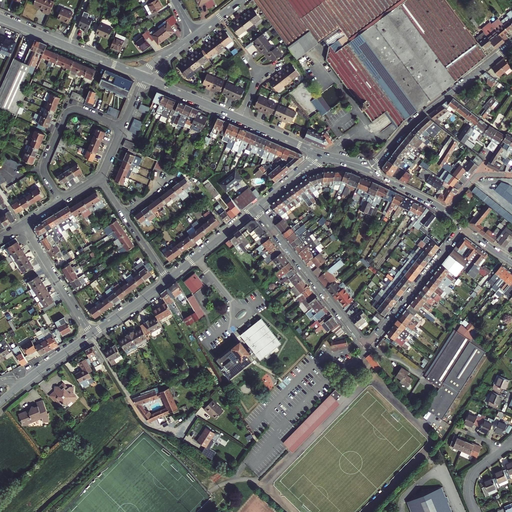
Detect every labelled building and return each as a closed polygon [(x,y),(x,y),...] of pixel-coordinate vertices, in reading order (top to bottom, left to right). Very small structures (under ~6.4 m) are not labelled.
[(42,13),(49,16),(54,3),(47,0),(36,0),(33,6),(43,10),(42,13)] [(146,5),(144,6),(149,15),(146,16),(148,19),(150,18),(158,14),(156,11),(161,8),(157,0),(155,0),(151,2),(147,5),(146,5)] [(208,0),(195,0),(198,6),(204,3),(207,10),(213,6),(210,0),(208,0)] [(283,39),(288,46),(310,30),(306,25),(301,18),(287,0),(254,0),(256,2),(272,24),(278,32),(283,39)] [(287,0),(301,18),(324,0),(287,0)] [(324,38),(340,27),(351,41),(405,0),(350,0),(338,9),(331,0),(324,0),(301,18),(306,25),(310,30),(315,26),(324,38)] [(329,45),(329,46),(327,46),(326,50),(328,51),(326,58),(357,99),(373,120),(385,111),(398,128),(399,126),(403,121),(404,120),(442,92),(449,87),(488,55),(476,39),(474,37),(473,35),(470,32),(469,30),(446,0),(405,0),(351,41),(340,27),(324,38),(329,45)] [(331,0),(338,9),(350,0),(331,0)] [(244,12),(253,23),(261,17),(254,8),(250,11),(249,12),(247,10),(244,12)] [(68,24),(70,20),(71,17),(73,13),(62,9),(57,19),(62,21),(62,20),(65,22),(68,24)] [(253,23),(244,12),(242,14),(243,16),(242,17),(238,20),(245,29),(253,23)] [(166,24),(158,29),(165,38),(173,32),(169,28),(176,22),(173,16),(164,22),(166,24)] [(93,21),(82,17),(78,27),(89,31),(93,21)] [(245,29),(238,20),(237,18),(234,20),(236,22),(234,23),(231,26),(238,35),(240,37),(247,31),(245,29)] [(502,25),(497,30),(505,41),(508,38),(505,34),(509,31),(506,28),(504,24),(502,22),(500,23),(502,25)] [(112,29),(99,24),(95,34),(100,36),(101,35),(108,38),(112,29)] [(490,33),(487,35),(489,38),(493,43),(497,48),(499,45),(505,41),(497,30),(496,28),(492,31),(490,28),(488,29),(490,33)] [(157,44),(165,38),(158,29),(151,35),(148,31),(145,33),(148,38),(151,42),(154,40),(157,44)] [(217,36),(224,45),(232,39),(225,31),(222,33),(220,34),(218,32),(215,34),(217,36)] [(487,35),(484,31),(480,35),(483,39),(479,42),(486,49),(493,43),(489,38),(487,35)] [(254,46),(257,49),(268,40),(262,32),(261,33),(253,39),(256,42),(257,44),(254,46)] [(146,40),(148,38),(145,33),(144,33),(141,35),(142,36),(134,42),(141,51),(149,45),(146,40)] [(10,56),(16,42),(2,36),(2,37),(0,35),(0,46),(2,48),(1,50),(2,53),(10,56)] [(211,38),(208,39),(217,51),(224,45),(217,36),(214,39),(213,40),(211,38)] [(123,42),(114,38),(109,48),(119,52),(121,46),(124,48),(128,39),(125,38),(123,42)] [(32,65),(42,42),(36,39),(32,47),(26,63),(32,65)] [(217,51),(208,39),(205,42),(207,44),(206,45),(203,48),(201,50),(207,58),(209,56),(212,59),(219,54),(217,51)] [(262,51),(265,54),(274,47),(268,40),(257,49),(259,51),(261,49),(262,51)] [(41,53),(43,54),(45,49),(47,45),(47,44),(42,42),(32,65),(34,66),(35,64),(37,64),(40,57),(39,56),(41,53)] [(270,56),(273,60),(276,58),(282,53),(276,46),(274,47),(265,54),(267,57),(269,55),(270,56)] [(31,47),(25,62),(14,58),(14,59),(0,90),(0,105),(18,113),(21,107),(24,99),(27,91),(22,89),(32,65),(26,63),(32,47),(31,47)] [(42,57),(49,60),(52,52),(45,49),(43,54),(42,57)] [(201,50),(200,49),(197,52),(195,53),(194,51),(191,53),(200,64),(207,58),(201,50)] [(59,55),(52,52),(49,60),(46,65),(50,66),(52,61),(56,63),(59,55)] [(188,58),(185,61),(192,70),(200,64),(191,53),(188,55),(190,57),(188,58)] [(56,63),(63,66),(66,58),(59,55),(56,63)] [(511,66),(504,57),(499,62),(493,67),(500,75),(511,66)] [(74,61),(66,58),(63,66),(70,69),(74,61)] [(192,70),(185,61),(183,59),(181,61),(182,63),(181,64),(177,67),(185,76),(192,70)] [(74,61),(70,69),(69,72),(76,75),(77,72),(81,64),(74,61)] [(283,67),(285,69),(292,78),(299,71),(292,63),(290,65),(288,67),(286,64),(283,67)] [(77,72),(85,75),(88,67),(81,64),(77,72)] [(96,70),(88,67),(85,75),(84,76),(92,80),(96,70)] [(276,73),(284,83),(292,78),(285,69),(282,71),(280,73),(279,71),(276,73)] [(134,82),(106,70),(102,79),(100,84),(128,96),(134,82)] [(488,78),(486,81),(492,76),(486,72),(483,74),(488,78)] [(201,83),(205,85),(207,86),(206,88),(210,90),(215,77),(206,73),(201,83)] [(275,77),(273,78),(270,80),(277,89),(284,83),(276,73),(273,75),(275,77)] [(498,81),(497,80),(492,76),(486,81),(493,87),(498,81)] [(224,80),(215,77),(210,90),(213,91),(214,88),(215,89),(219,91),(224,80)] [(226,82),(222,92),(226,93),(228,94),(227,97),(230,98),(235,85),(226,82)] [(235,85),(230,98),(233,99),(234,97),(236,98),(240,99),(244,89),(235,85)] [(90,90),(87,97),(84,104),(93,108),(96,101),(95,100),(95,98),(93,98),(95,93),(90,90)] [(160,103),(164,95),(157,92),(153,101),(160,103)] [(48,101),(49,102),(57,105),(60,97),(51,94),(48,101)] [(323,115),(331,109),(320,94),(312,100),(323,115)] [(163,112),(170,97),(164,95),(160,103),(157,111),(161,113),(160,114),(162,115),(163,112)] [(263,111),(268,99),(259,95),(255,106),(259,107),(261,108),(260,110),(263,111)] [(173,107),(176,100),(170,97),(163,112),(170,114),(173,107)] [(454,111),(456,113),(462,105),(453,98),(449,103),(447,101),(442,105),(446,108),(449,110),(451,107),(455,110),(454,111)] [(277,103),(268,99),(263,111),(266,113),(267,110),(269,111),(273,113),(277,103)] [(176,100),(173,107),(176,109),(174,115),(176,116),(174,122),(177,124),(178,122),(186,104),(176,100)] [(49,102),(46,109),(54,112),(57,105),(49,102)] [(138,110),(141,111),(144,113),(147,114),(150,108),(147,106),(144,105),(141,104),(138,110)] [(186,122),(193,107),(186,104),(178,122),(181,124),(182,122),(182,121),(182,120),(186,122)] [(282,120),(288,107),(279,104),(275,114),(279,115),(280,116),(280,118),(282,120)] [(442,105),(430,115),(440,124),(444,119),(440,116),(442,115),(449,110),(446,108),(442,105)] [(456,113),(458,111),(466,118),(471,112),(462,105),(456,113)] [(198,110),(193,107),(186,122),(185,126),(190,128),(192,124),(198,110)] [(297,111),(288,107),(282,120),(286,121),(287,119),(289,120),(292,121),(297,111)] [(113,108),(110,115),(118,118),(121,111),(113,108)] [(41,115),(42,116),(51,120),(54,112),(46,109),(45,112),(42,111),(41,115)] [(198,110),(192,124),(204,129),(208,118),(201,115),(202,111),(198,110)] [(480,119),(471,112),(466,118),(464,121),(468,124),(473,127),(480,119)] [(51,120),(42,116),(41,115),(36,113),(34,117),(40,120),(39,123),(48,127),(51,120)] [(428,116),(423,120),(432,130),(432,131),(433,132),(437,129),(440,126),(434,122),(428,116)] [(224,121),(218,118),(214,127),(213,127),(209,135),(212,136),(216,138),(221,128),(224,121)] [(141,121),(138,120),(135,119),(132,124),(135,126),(138,127),(141,128),(144,122),(141,121)] [(480,132),(483,134),(490,126),(480,119),(473,127),(475,128),(480,132)] [(432,130),(423,120),(420,123),(426,130),(427,128),(432,133),(433,132),(432,131),(432,130)] [(224,121),(221,128),(223,129),(221,134),(230,138),(235,126),(224,121)] [(426,130),(420,123),(416,127),(422,133),(425,135),(423,138),(425,139),(427,138),(429,135),(428,134),(429,133),(426,130)] [(138,127),(135,126),(132,124),(131,126),(129,131),(132,132),(135,133),(138,135),(141,128),(138,127)] [(480,132),(475,128),(473,127),(468,124),(463,131),(470,135),(475,139),(480,132)] [(483,134),(491,140),(497,130),(490,125),(490,126),(483,134)] [(234,144),(241,128),(235,126),(230,138),(226,148),(229,149),(231,143),(234,144)] [(440,126),(437,129),(447,137),(449,139),(450,137),(452,135),(440,126)] [(422,133),(416,127),(415,128),(412,131),(418,137),(422,133)] [(234,144),(232,148),(238,151),(247,131),(241,128),(234,144)] [(94,136),(102,139),(105,132),(97,129),(94,136)] [(310,129),(307,137),(306,139),(316,143),(327,148),(335,142),(327,130),(324,130),(322,132),(321,134),(310,129)] [(33,138),(42,142),(45,134),(36,130),(33,138)] [(497,130),(491,140),(492,140),(499,145),(505,135),(497,130)] [(247,131),(238,151),(237,152),(243,154),(245,149),(252,133),(247,131)] [(418,137),(412,131),(410,133),(405,139),(416,148),(422,140),(418,137)] [(458,138),(472,148),(475,144),(468,139),(470,135),(463,131),(458,138)] [(254,134),(252,133),(245,149),(250,151),(258,135),(254,134)] [(507,149),(510,145),(511,142),(511,135),(508,134),(503,141),(507,143),(504,147),(507,149)] [(256,155),(263,138),(258,135),(250,151),(250,153),(256,155)] [(453,139),(448,147),(453,150),(459,141),(452,135),(450,137),(453,139)] [(94,136),(91,143),(99,147),(102,139),(94,136)] [(30,137),(27,144),(39,149),(42,142),(33,138),(30,137)] [(262,156),(269,140),(263,138),(256,155),(260,157),(260,156),(262,156)] [(123,146),(126,147),(129,149),(131,150),(134,143),(131,142),(129,141),(126,139),(123,146)] [(405,139),(401,144),(411,151),(414,149),(416,150),(418,149),(416,148),(405,139)] [(267,160),(274,142),(269,140),(262,156),(264,157),(261,164),(265,163),(267,160)] [(487,148),(493,152),(499,145),(492,140),(487,148)] [(274,160),(276,154),(280,145),(274,142),(267,160),(270,161),(270,160),(273,161),(274,160)] [(91,143),(88,150),(96,154),(99,147),(91,143)] [(24,151),(26,152),(36,156),(39,149),(27,144),(24,151)] [(411,151),(401,144),(397,149),(408,155),(410,153),(412,155),(414,153),(411,151)] [(282,157),(286,147),(280,145),(276,154),(282,157)] [(440,153),(443,155),(448,158),(450,154),(445,150),(448,147),(446,146),(445,145),(444,146),(442,150),(440,153)] [(504,156),(508,158),(511,151),(507,149),(504,147),(500,145),(499,145),(496,151),(500,153),(504,156)] [(288,161),(292,150),(289,148),(286,147),(282,157),(281,160),(286,162),(287,160),(288,161)] [(81,153),(86,155),(85,157),(93,161),(96,154),(88,150),(84,148),(81,153)] [(124,159),(132,163),(136,155),(137,152),(131,150),(129,149),(124,159)] [(408,155),(397,149),(393,153),(404,160),(406,158),(407,157),(409,159),(411,157),(408,155)] [(304,155),(292,150),(288,161),(289,162),(290,163),(288,165),(291,170),(304,159),(304,155)] [(487,165),(499,171),(502,165),(495,161),(497,157),(500,153),(496,151),(493,155),(487,165)] [(36,156),(26,152),(23,160),(32,164),(36,156)] [(404,160),(393,153),(393,154),(388,160),(399,166),(401,168),(406,171),(410,166),(412,167),(415,163),(413,162),(406,158),(404,160)] [(445,169),(449,172),(453,168),(445,162),(448,158),(443,155),(440,158),(437,156),(434,161),(437,163),(441,165),(445,169)] [(484,160),(477,155),(473,160),(471,159),(464,167),(472,174),(475,171),(480,165),(484,160)] [(10,160),(13,161),(16,163),(19,164),(23,165),(23,164),(20,163),(17,161),(13,160),(10,159),(7,157),(3,156),(3,157),(6,158),(10,160)] [(8,165),(11,167),(14,168),(17,169),(20,171),(23,165),(19,164),(16,163),(13,161),(10,160),(6,158),(3,157),(1,162),(4,164),(8,165)] [(121,166),(129,170),(131,166),(134,167),(134,166),(138,168),(139,165),(135,164),(132,163),(124,159),(121,166)] [(273,163),(272,165),(282,177),(283,177),(290,171),(291,170),(288,165),(287,164),(286,163),(286,162),(281,160),(280,162),(279,162),(275,165),(273,163)] [(399,166),(388,160),(384,166),(385,172),(393,176),(399,166)] [(464,171),(470,177),(472,174),(464,167),(457,162),(456,163),(454,166),(453,168),(449,172),(452,174),(453,173),(459,178),(464,171)] [(78,164),(71,168),(76,176),(82,172),(78,164)] [(272,178),(276,182),(282,177),(272,165),(267,166),(265,165),(262,166),(259,169),(264,174),(267,171),(270,174),(269,176),(271,178),(272,178)] [(118,174),(133,180),(134,177),(127,174),(129,170),(121,166),(118,174)] [(432,172),(423,167),(418,177),(426,181),(431,174),(432,172)] [(64,172),(69,180),(76,176),(71,168),(64,172)] [(406,171),(401,168),(395,177),(400,179),(406,171)] [(255,172),(260,177),(264,174),(259,169),(255,172)] [(445,169),(439,177),(444,180),(453,186),(458,179),(452,174),(449,172),(445,169)] [(219,184),(225,191),(241,178),(235,171),(219,184)] [(325,171),(316,174),(318,184),(320,186),(320,187),(322,186),(322,182),(325,171)] [(331,191),(336,171),(329,171),(327,182),(327,183),(328,184),(328,182),(330,182),(329,185),(330,185),(330,187),(329,191),(331,191)] [(339,188),(346,172),(345,172),(336,171),(331,191),(331,192),(333,192),(334,187),(339,190),(339,188)] [(406,171),(400,179),(407,183),(412,174),(406,171)] [(62,184),(69,180),(64,172),(58,176),(62,184)] [(352,173),(346,172),(339,188),(345,190),(346,186),(352,173)] [(352,198),(361,177),(352,173),(346,186),(345,190),(343,194),(352,198)] [(133,180),(118,174),(115,181),(123,184),(125,179),(132,182),(133,180)] [(318,184),(316,174),(309,177),(308,177),(319,192),(320,193),(322,190),(321,188),(319,189),(318,188),(320,186),(318,184)] [(436,177),(431,174),(426,181),(426,183),(425,184),(431,187),(432,185),(436,177)] [(436,177),(432,185),(439,189),(437,192),(434,196),(437,198),(444,185),(443,183),(444,180),(439,177),(437,176),(436,177)] [(308,177),(304,181),(312,191),(313,190),(314,192),(313,192),(316,197),(320,194),(320,193),(319,192),(308,177)] [(365,200),(366,197),(373,181),(364,178),(361,177),(352,198),(350,204),(352,205),(354,200),(357,201),(360,194),(364,195),(362,199),(365,200)] [(185,178),(179,182),(188,194),(191,193),(187,187),(191,184),(185,178)] [(220,196),(207,179),(203,183),(216,199),(220,196)] [(453,186),(444,180),(443,183),(444,185),(437,198),(447,203),(454,191),(456,193),(457,192),(459,190),(453,186)] [(299,184),(314,204),(316,202),(310,194),(313,192),(314,192),(313,190),(312,191),(304,181),(299,184)] [(361,210),(368,213),(380,185),(373,181),(366,197),(365,200),(361,210)] [(495,189),(511,202),(511,185),(501,181),(495,189)] [(188,194),(179,182),(173,187),(178,194),(182,199),(188,194)] [(314,204),(299,184),(295,187),(300,195),(303,198),(304,197),(304,198),(303,199),(309,207),(314,204)] [(380,185),(368,213),(367,214),(375,217),(384,198),(389,189),(385,187),(380,185)] [(497,203),(476,186),(472,191),(474,193),(493,208),(497,203)] [(32,191),(32,192),(37,200),(44,196),(39,187),(32,191)] [(173,187),(167,192),(176,204),(179,202),(175,196),(178,194),(173,187)] [(233,200),(241,210),(243,209),(257,197),(253,192),(249,187),(233,200)] [(295,187),(290,191),(296,198),(299,202),(301,201),(303,199),(304,198),(304,197),(303,198),(300,195),(295,187)] [(253,192),(257,197),(261,195),(256,189),(253,192)] [(383,213),(386,214),(396,193),(389,189),(384,198),(389,201),(383,213)] [(469,189),(465,193),(471,197),(474,193),(472,191),(469,189)] [(296,198),(290,191),(286,194),(291,202),(294,205),(295,204),(295,205),(297,204),(294,200),(296,198)] [(32,192),(26,196),(31,204),(37,200),(32,192)] [(96,192),(90,196),(94,203),(101,199),(96,192)] [(160,196),(166,203),(170,200),(174,205),(176,204),(167,192),(160,196)] [(393,209),(396,210),(405,197),(396,193),(386,214),(383,219),(380,225),(383,227),(393,209)] [(286,194),(281,197),(287,205),(290,209),(292,208),(289,203),(291,202),(286,194)] [(26,196),(19,200),(24,208),(31,204),(26,196)] [(90,196),(83,200),(88,207),(94,203),(90,196)] [(160,196),(154,201),(160,208),(166,203),(160,196)] [(287,205),(281,197),(280,198),(276,201),(284,211),(285,210),(286,212),(287,211),(284,206),(287,205)] [(404,208),(409,211),(414,202),(411,200),(405,197),(396,210),(393,216),(397,218),(404,208)] [(101,199),(94,203),(96,205),(99,204),(101,207),(105,204),(101,199)] [(24,208),(19,200),(12,205),(13,206),(17,212),(24,208)] [(83,200),(77,204),(81,211),(88,207),(83,200)] [(148,206),(153,213),(157,210),(158,212),(159,212),(162,215),(164,213),(161,210),(160,208),(154,201),(148,206)] [(276,201),(272,204),(281,216),(286,212),(285,210),(284,211),(276,201)] [(414,214),(420,205),(414,202),(409,211),(403,220),(401,224),(402,225),(408,218),(411,219),(414,214)] [(493,208),(511,223),(511,221),(511,214),(497,203),(493,208)] [(81,211),(77,204),(70,208),(74,213),(75,215),(81,211)] [(215,208),(227,222),(232,218),(227,212),(220,204),(215,208)] [(232,207),(237,214),(240,211),(234,204),(232,207)] [(68,205),(64,208),(72,220),(74,218),(72,214),(74,213),(70,208),(68,205)] [(413,225),(427,208),(420,205),(414,214),(411,219),(413,221),(411,224),(413,225)] [(475,216),(470,222),(481,231),(483,228),(479,224),(492,209),(487,205),(477,217),(475,216)] [(153,213),(148,206),(142,210),(147,217),(149,220),(152,223),(154,221),(149,215),(153,213)] [(72,220),(64,208),(60,210),(65,219),(67,223),(69,222),(72,225),(74,224),(72,220)] [(227,212),(232,218),(237,214),(232,208),(227,212)] [(430,210),(427,208),(413,225),(418,230),(422,226),(419,224),(421,222),(428,227),(437,217),(430,211),(430,210)] [(60,210),(56,213),(63,225),(65,224),(63,220),(65,219),(60,210)] [(142,210),(136,215),(141,222),(147,217),(142,210)] [(0,225),(3,227),(15,220),(13,217),(10,219),(6,212),(0,216),(0,225)] [(63,225),(56,213),(51,216),(59,228),(63,234),(67,232),(63,225)] [(206,218),(209,221),(214,227),(220,222),(213,213),(208,216),(206,213),(204,214),(206,218)] [(59,228),(51,216),(50,216),(47,218),(54,231),(59,228)] [(47,218),(43,221),(50,233),(54,231),(47,218)] [(275,225),(282,234),(290,227),(283,218),(283,219),(280,221),(275,225)] [(487,229),(486,230),(484,233),(494,241),(495,239),(505,227),(509,222),(504,218),(492,233),(487,229)] [(117,219),(110,224),(114,231),(122,226),(117,219)] [(240,230),(245,237),(250,233),(254,229),(259,236),(257,238),(258,239),(266,233),(256,220),(252,220),(240,230)] [(35,229),(41,239),(50,233),(43,221),(36,225),(35,229)] [(209,221),(202,225),(207,232),(214,227),(209,221)] [(194,227),(196,230),(201,237),(207,232),(202,225),(200,222),(196,225),(194,222),(192,224),(194,227)] [(285,237),(286,238),(300,227),(302,226),(299,223),(292,229),(290,228),(290,227),(282,234),(285,237)] [(122,226),(114,231),(119,237),(126,232),(122,226)] [(505,227),(495,239),(497,241),(497,242),(503,247),(510,235),(509,234),(511,228),(511,227),(509,226),(507,228),(505,227)] [(286,238),(290,243),(300,236),(298,233),(302,229),(300,227),(286,238)] [(250,233),(257,241),(258,239),(257,238),(259,236),(254,229),(250,233)] [(196,230),(190,235),(195,242),(201,237),(196,230)] [(235,234),(240,241),(245,237),(240,230),(235,234)] [(300,236),(290,243),(294,248),(304,241),(302,238),(309,232),(307,230),(300,236)] [(116,245),(118,247),(130,238),(126,232),(119,237),(121,241),(116,245)] [(182,232),(179,233),(189,246),(195,242),(190,235),(186,238),(184,235),(182,232)] [(41,239),(48,250),(57,244),(50,233),(41,239)] [(182,241),(178,244),(183,251),(189,246),(179,233),(177,235),(182,241)] [(266,233),(258,239),(257,241),(260,245),(270,238),(266,233)] [(226,243),(231,249),(235,245),(240,251),(243,249),(244,251),(247,249),(242,243),(240,241),(235,234),(230,239),(226,243)] [(304,241),(294,248),(298,253),(312,242),(316,238),(314,236),(309,241),(307,238),(304,241)] [(440,247),(426,236),(424,239),(420,236),(419,238),(423,241),(436,252),(440,247)] [(470,259),(479,247),(466,237),(464,238),(457,246),(462,250),(465,252),(469,247),(471,249),(464,257),(469,261),(470,259)] [(130,238),(118,247),(119,249),(124,246),(127,250),(135,245),(130,238)] [(270,238),(260,245),(257,248),(261,253),(274,243),(270,238)] [(18,241),(9,247),(13,253),(22,247),(21,244),(20,245),(18,241)] [(415,243),(420,246),(432,256),(436,252),(423,241),(420,244),(416,241),(415,243)] [(298,253),(302,258),(316,247),(312,242),(298,253)] [(169,246),(167,243),(165,244),(169,249),(164,253),(170,261),(177,256),(172,249),(169,246)] [(274,243),(261,253),(263,255),(265,253),(267,256),(270,254),(278,248),(274,243)] [(57,244),(48,250),(51,256),(56,253),(59,258),(64,256),(57,244)] [(178,244),(172,249),(177,256),(183,251),(178,244)] [(127,250),(124,246),(119,249),(122,254),(127,250)] [(432,256),(420,246),(416,252),(428,262),(430,260),(432,256)] [(13,253),(17,260),(26,254),(24,251),(24,250),(22,247),(13,253)] [(316,247),(302,258),(307,263),(319,253),(320,252),(316,247)] [(488,253),(479,247),(470,259),(479,265),(488,253)] [(270,254),(274,259),(282,252),(278,248),(270,254)] [(464,257),(459,253),(454,249),(450,255),(464,267),(469,261),(464,257)] [(428,262),(416,252),(414,250),(410,255),(412,256),(425,266),(428,262)] [(282,252),(274,259),(273,259),(281,269),(289,262),(284,256),(282,252)] [(319,253),(307,263),(309,267),(315,262),(318,267),(319,266),(326,260),(319,253)] [(17,260),(21,266),(30,260),(28,257),(28,258),(26,254),(17,260)] [(462,269),(464,267),(450,255),(442,265),(450,271),(457,276),(462,269)] [(412,256),(408,261),(421,271),(425,266),(412,256)] [(464,267),(462,269),(475,278),(480,271),(485,275),(490,273),(485,270),(482,268),(479,265),(470,259),(469,261),(464,267)] [(32,263),(30,260),(21,266),(25,272),(34,267),(31,263),(32,263)] [(321,282),(326,288),(335,281),(335,280),(337,279),(332,274),(343,265),(339,261),(325,273),(318,278),(319,279),(325,273),(328,276),(321,282)] [(408,261),(404,266),(417,276),(421,271),(408,261)] [(62,268),(67,275),(74,270),(76,269),(80,267),(79,264),(73,268),(70,263),(62,268)] [(140,272),(146,279),(152,274),(146,267),(143,269),(139,264),(135,266),(138,270),(140,272)] [(394,266),(400,271),(413,281),(417,276),(404,266),(402,269),(395,264),(394,266)] [(442,265),(438,270),(446,276),(455,283),(457,280),(448,273),(450,271),(442,265)] [(495,283),(507,269),(502,265),(491,279),(495,283)] [(313,271),(315,274),(322,269),(319,266),(318,267),(313,271)] [(282,280),(284,283),(297,272),(293,267),(286,273),(288,276),(282,280)] [(315,274),(318,278),(325,273),(322,269),(315,274)] [(495,283),(500,287),(511,273),(507,269),(495,283)] [(74,270),(67,275),(71,282),(78,277),(74,270)] [(446,276),(438,270),(434,275),(449,286),(451,283),(445,278),(446,276)] [(413,281),(400,271),(396,276),(409,286),(413,281)] [(140,272),(134,277),(140,284),(146,279),(140,272)] [(196,272),(185,281),(194,293),(205,285),(196,272)] [(297,272),(284,283),(286,285),(288,283),(292,287),(303,278),(297,272)] [(71,282),(76,290),(88,283),(84,277),(86,275),(84,273),(78,277),(71,282)] [(319,279),(321,282),(328,276),(325,273),(319,279)] [(511,273),(500,287),(505,292),(511,283),(511,273)] [(30,281),(34,287),(44,281),(42,278),(41,279),(39,275),(30,281)] [(449,286),(434,275),(433,276),(430,280),(445,291),(449,294),(453,289),(449,286)] [(124,280),(119,284),(127,293),(133,289),(128,282),(126,279),(123,276),(121,277),(124,280)] [(396,276),(393,281),(405,291),(409,286),(396,276)] [(128,282),(133,289),(140,284),(134,277),(131,280),(128,282)] [(303,278),(292,287),(291,288),(297,296),(309,287),(307,284),(303,278)] [(445,291),(430,280),(426,284),(441,296),(445,291)] [(34,287),(38,293),(47,288),(44,284),(45,284),(44,281),(34,287)] [(187,298),(177,281),(170,286),(176,296),(178,295),(181,299),(185,297),(186,298),(187,298)] [(335,281),(326,288),(327,289),(330,292),(338,285),(335,281)] [(393,281),(389,286),(401,296),(405,291),(393,281)] [(111,285),(112,287),(121,298),(127,293),(119,284),(115,286),(113,283),(111,285)] [(503,294),(510,299),(511,296),(511,283),(505,292),(503,294)] [(441,296),(426,284),(423,289),(437,301),(440,303),(442,300),(440,298),(441,296)] [(333,296),(342,290),(338,285),(330,292),(333,296)] [(176,296),(170,286),(167,289),(173,299),(176,296)] [(401,296),(389,286),(387,288),(385,291),(397,301),(401,296)] [(121,298),(112,287),(106,292),(109,296),(114,303),(121,298)] [(309,287),(297,296),(296,297),(301,302),(305,298),(313,292),(309,287)] [(38,293),(42,299),(51,294),(49,290),(48,291),(47,288),(38,293)] [(342,290),(333,296),(334,297),(336,300),(339,298),(342,303),(341,303),(345,307),(354,300),(344,288),(342,289),(342,290)] [(500,288),(495,293),(500,297),(504,292),(500,288)] [(167,289),(160,294),(165,302),(172,313),(179,310),(173,299),(167,289)] [(418,294),(433,306),(436,308),(438,305),(435,303),(437,301),(423,289),(418,294)] [(364,291),(362,293),(374,302),(372,305),(373,306),(385,316),(389,311),(377,301),(364,291)] [(385,291),(381,296),(393,306),(395,303),(397,301),(385,291)] [(301,302),(299,303),(307,312),(321,301),(313,292),(305,298),(301,302)] [(53,297),(51,294),(42,299),(47,306),(55,301),(53,297)] [(431,308),(433,306),(418,294),(415,299),(429,311),(431,312),(433,310),(431,308)] [(106,299),(103,301),(108,307),(114,303),(109,296),(106,299)] [(381,296),(377,301),(389,311),(393,306),(381,296)] [(189,301),(193,308),(195,310),(200,307),(195,298),(189,301)] [(89,310),(95,317),(102,312),(97,305),(92,299),(90,300),(95,306),(89,310)] [(425,316),(429,311),(415,299),(410,304),(419,311),(425,316)] [(103,301),(97,305),(102,312),(108,307),(103,301)] [(307,312),(306,313),(310,319),(312,317),(314,316),(313,316),(314,315),(318,320),(329,311),(321,301),(307,312)] [(165,302),(161,304),(166,314),(170,314),(172,313),(165,302)] [(155,316),(158,320),(170,314),(166,314),(161,304),(160,305),(160,306),(152,310),(155,316)] [(415,316),(419,311),(410,304),(407,309),(415,316)] [(192,315),(196,312),(195,310),(193,308),(182,315),(188,326),(195,321),(192,315)] [(415,316),(407,309),(406,310),(403,314),(419,327),(423,322),(415,316)] [(318,320),(316,321),(317,322),(319,320),(321,322),(317,326),(318,328),(333,316),(329,311),(318,320)] [(359,313),(352,319),(358,326),(365,320),(359,313)] [(415,331),(419,327),(403,314),(399,319),(415,331)] [(55,321),(58,327),(57,327),(60,332),(61,331),(63,335),(69,331),(70,332),(73,330),(71,326),(70,327),(69,326),(70,325),(69,323),(68,323),(64,316),(55,321)] [(150,331),(161,324),(158,320),(155,316),(148,320),(148,319),(144,321),(147,327),(147,329),(148,328),(150,331)] [(324,327),(331,336),(335,332),(341,327),(333,316),(318,328),(311,334),(312,335),(317,331),(318,332),(324,327)] [(8,321),(14,331),(16,330),(10,319),(8,321)] [(281,344),(261,319),(240,335),(247,345),(246,346),(244,347),(238,339),(218,355),(217,354),(214,357),(220,364),(219,365),(219,366),(219,367),(219,368),(221,368),(222,368),(223,368),(224,369),(222,370),(227,377),(250,359),(248,356),(249,355),(250,354),(252,357),(255,354),(260,360),(281,344)] [(415,331),(399,319),(395,324),(409,335),(412,337),(416,332),(415,331)] [(407,337),(409,335),(395,324),(391,329),(407,341),(408,342),(410,339),(407,337)] [(440,388),(474,336),(461,325),(457,331),(456,331),(425,379),(440,388)] [(130,333),(135,343),(146,336),(145,333),(141,327),(134,331),(134,330),(130,333)] [(345,332),(341,327),(335,332),(339,337),(345,332)] [(407,341),(391,329),(387,334),(406,349),(409,346),(405,343),(407,341)] [(38,336),(41,342),(47,351),(53,348),(47,338),(45,335),(44,334),(44,333),(38,336)] [(119,340),(124,349),(135,343),(130,333),(126,335),(126,336),(119,340)] [(53,335),(47,338),(53,348),(59,345),(53,335)] [(487,348),(474,336),(440,388),(426,410),(442,420),(488,349),(487,348)] [(6,338),(0,342),(0,348),(4,355),(13,350),(6,338)] [(35,345),(38,349),(41,355),(47,351),(41,342),(38,343),(35,338),(32,340),(35,345)] [(383,338),(377,346),(383,351),(390,344),(383,338)] [(32,340),(31,339),(22,345),(28,354),(34,351),(38,349),(35,345),(32,340)] [(347,339),(332,342),(333,348),(348,345),(347,339)] [(112,348),(104,352),(112,364),(116,362),(114,358),(120,354),(115,344),(111,347),(112,348)] [(28,362),(18,345),(15,347),(16,348),(14,350),(17,355),(23,365),(25,363),(28,362)] [(86,350),(95,368),(97,370),(103,367),(101,363),(104,361),(94,345),(86,350)] [(382,368),(371,354),(366,358),(377,371),(382,368)] [(89,372),(92,370),(85,358),(79,362),(83,369),(75,374),(81,384),(82,386),(90,382),(88,379),(91,377),(89,372)] [(402,367),(401,370),(407,375),(410,372),(402,367)] [(408,387),(413,380),(407,375),(401,370),(396,376),(401,380),(400,382),(408,387)] [(508,381),(499,377),(495,376),(491,385),(493,385),(492,389),(500,393),(502,390),(504,391),(508,381)] [(68,386),(67,387),(61,382),(49,395),(54,401),(55,400),(59,403),(62,403),(63,404),(64,402),(67,403),(71,399),(72,400),(76,396),(71,391),(72,390),(72,386),(68,386)] [(155,388),(141,393),(142,395),(133,398),(137,405),(149,421),(159,417),(162,423),(166,422),(163,415),(178,409),(169,388),(157,393),(155,388)] [(339,395),(333,389),(281,442),(285,446),(287,447),(308,426),(312,422),(334,401),(339,395)] [(501,397),(499,396),(500,393),(492,389),(490,392),(492,393),(488,402),(490,403),(496,406),(497,406),(501,397)] [(47,412),(42,399),(36,402),(38,406),(35,407),(32,405),(30,409),(27,410),(26,410),(22,412),(22,413),(19,413),(21,419),(22,419),(22,424),(24,424),(24,425),(28,425),(28,422),(32,420),(32,422),(40,418),(42,417),(42,422),(49,420),(48,412),(47,412)] [(224,411),(213,400),(204,409),(210,414),(211,413),(217,419),(224,411)] [(496,406),(490,403),(488,408),(494,411),(496,406)] [(178,409),(163,415),(166,422),(180,415),(178,409)] [(476,419),(467,415),(463,424),(472,428),(473,426),(476,428),(480,419),(476,417),(476,419)] [(480,419),(476,428),(480,429),(479,432),(487,435),(490,430),(493,422),(488,420),(487,424),(484,423),(484,421),(480,419)] [(505,427),(493,422),(490,430),(493,431),(492,432),(501,436),(505,427)] [(215,433),(206,428),(197,442),(206,447),(211,439),(214,441),(218,435),(215,433)] [(460,453),(465,443),(458,440),(458,438),(453,436),(448,447),(460,453)] [(480,448),(471,444),(471,445),(465,443),(460,453),(459,456),(464,459),(466,459),(468,456),(475,459),(480,448)] [(505,470),(502,472),(506,481),(510,480),(508,476),(511,474),(511,463),(504,467),(505,470)] [(495,479),(492,480),(496,490),(508,485),(506,481),(502,472),(494,475),(495,479)] [(484,488),(481,490),(485,498),(489,497),(487,493),(496,490),(492,480),(483,484),(484,488)] [(450,511),(447,505),(449,504),(447,499),(445,500),(441,490),(423,492),(409,504),(412,511),(450,511)]
